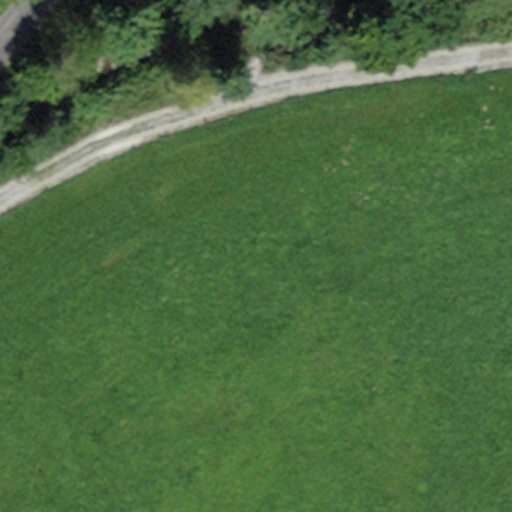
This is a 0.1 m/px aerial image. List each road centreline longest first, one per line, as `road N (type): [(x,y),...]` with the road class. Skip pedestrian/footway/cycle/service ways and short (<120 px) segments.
road 1 (track): [(234,103),(511,55)]
road 2 (track): [(0,199),(141,124),(234,103)]
